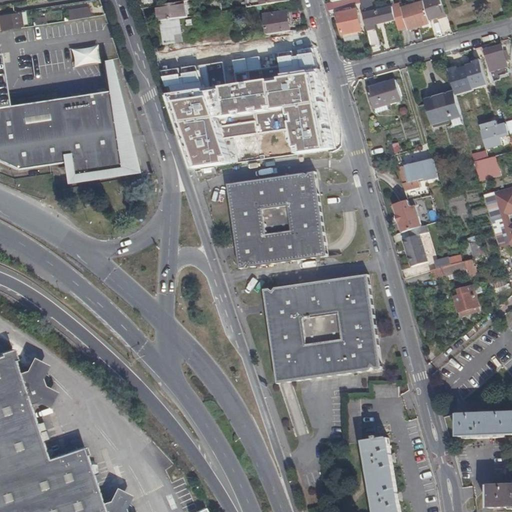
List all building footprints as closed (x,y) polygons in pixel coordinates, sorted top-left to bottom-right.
[(215,0),(218,13),(223,12),(221,0),(215,0)] [(334,2),(331,2),(333,11),(361,3),(360,0),(340,0),(337,1),(334,2)] [(360,0),(361,3),(366,24),(391,18),(389,8),(372,12),(369,0),(360,0)] [(430,0),(425,2),(427,10),(428,10),(432,20),(447,16),(441,0),(430,0)] [(160,6),(162,21),(180,19),(189,17),(186,2),(181,3),(160,6)] [(410,30),(430,24),(424,3),(403,9),(410,30)] [(391,18),(366,24),(367,29),(375,27),(375,25),(396,19),(393,7),(389,8),(391,18)] [(90,15),(88,8),(70,10),(71,18),(90,15)] [(343,34),(362,31),(358,10),(346,12),(346,10),(342,10),(343,13),(338,14),(343,34)] [(265,16),(268,35),(293,31),(290,12),(265,16)] [(0,21),(1,30),(22,27),(21,20),(16,21),(15,13),(0,15),(0,21)] [(180,19),(162,21),(166,45),(184,42),(180,19)] [(373,41),(379,40),(375,27),(367,29),(370,42),(373,41)] [(403,42),(411,40),(409,30),(400,32),(403,42)] [(295,32),(283,34),(284,44),(296,42),(295,32)] [(503,46),(493,48),(486,50),(487,55),(492,71),(509,67),(503,46)] [(72,65),(98,64),(97,48),(72,49),(72,65)] [(171,50),(157,52),(158,56),(171,54),(172,65),(195,61),(194,58),(192,58),(191,50),(172,52),(171,50)] [(496,86),(492,71),(487,55),(479,57),(487,89),(496,86)] [(195,66),(195,61),(172,65),(174,77),(194,74),(193,66),(195,66)] [(215,64),(217,74),(226,72),(225,63),(215,64)] [(2,75),(0,75),(0,161),(16,169),(69,161),(71,175),(121,167),(109,90),(7,105),(2,75)] [(397,80),(376,86),(382,107),(389,105),(404,100),(397,80)] [(382,107),(376,86),(370,88),(376,109),(382,107)] [(232,94),(236,116),(261,112),(258,90),(232,94)] [(437,98),(443,122),(463,116),(456,92),(437,98)] [(435,124),(443,122),(437,98),(436,98),(436,100),(428,102),(435,124)] [(268,99),(261,100),(262,109),(270,108),(268,99)] [(209,134),(221,132),(224,132),(232,130),(245,130),(245,128),(247,128),(247,125),(244,125),(234,122),(233,117),(221,118),(195,122),(181,124),(185,136),(194,135),(195,143),(210,140),(209,134)] [(510,136),(507,126),(499,128),(497,123),(481,127),(488,151),(503,147),(500,139),(510,136)] [(399,143),(393,144),(396,154),(402,152),(399,143)] [(487,150),(473,154),(475,161),(489,157),(487,150)] [(489,176),(498,174),(494,158),(486,161),(486,162),(485,163),(489,176)] [(408,183),(404,184),(406,190),(421,187),(420,180),(433,177),(429,161),(415,164),(414,162),(410,163),(411,165),(404,167),(408,183)] [(480,179),(489,176),(485,163),(477,165),(477,168),(478,172),(479,175),(480,179)] [(215,167),(202,169),(204,175),(216,173),(215,167)] [(404,167),(399,168),(404,184),(408,183),(404,167)] [(248,253),(241,263),(242,269),(248,269),(250,266),(253,268),(321,258),(329,250),(321,194),(312,196),(311,187),(319,178),(318,172),(312,173),(309,176),(306,174),(239,183),(231,192),(239,247),(247,246),(248,253)] [(312,196),(321,194),(319,178),(311,187),(312,196)] [(231,192),(239,183),(230,185),(231,192)] [(511,191),(486,199),(495,230),(505,227),(510,244),(511,243),(511,191)] [(409,201),(417,227),(423,226),(416,202),(416,199),(409,201)] [(410,229),(417,227),(409,201),(398,204),(406,230),(410,229)] [(396,204),(404,231),(406,230),(398,204),(396,204)] [(417,227),(427,262),(429,261),(421,234),(430,232),(428,224),(423,226),(417,227)] [(417,265),(427,262),(417,227),(410,229),(412,237),(408,237),(417,265)] [(505,227),(495,230),(499,247),(510,244),(505,227)] [(412,266),(417,265),(408,237),(404,238),(412,266)] [(473,258),(474,260),(480,258),(476,243),(469,244),(473,258)] [(247,246),(239,247),(241,263),(248,253),(247,246)] [(441,266),(444,265),(450,264),(448,255),(439,258),(441,266)] [(444,266),(446,275),(467,270),(465,262),(444,266)] [(446,275),(444,266),(430,270),(433,280),(446,276),(446,275)] [(266,288),(267,294),(277,301),(278,309),(269,310),(277,375),(286,382),(287,382),(371,371),(374,368),(377,370),(383,369),(382,363),(373,356),(372,348),(380,347),(372,281),(364,275),(278,286),(275,289),(273,287),(266,288)] [(465,314),(479,311),(471,285),(459,289),(461,294),(455,296),(459,311),(464,310),(465,314)] [(471,285),(479,311),(481,310),(474,285),(471,285)] [(277,301),(267,294),(269,310),(278,309),(277,301)] [(373,356),(382,363),(380,347),(372,348),(373,356)] [(0,511),(121,511),(119,505),(102,511),(84,455),(86,454),(84,446),(45,459),(25,396),(42,391),(37,374),(19,380),(13,360),(15,360),(12,349),(0,352),(0,511)] [(374,384),(374,397),(399,397),(399,384),(374,384)] [(348,398),(349,443),(363,442),(361,397),(348,398)] [(459,414),(460,436),(476,435),(476,438),(498,437),(498,434),(511,433),(511,411),(487,412),(487,410),(481,410),(481,413),(459,414)] [(377,440),(365,442),(377,511),(401,511),(400,500),(402,500),(401,494),(399,494),(394,462),(396,461),(395,455),(392,456),(389,438),(386,439),(386,436),(376,438),(377,440)] [(511,484),(489,485),(490,507),(511,506),(511,484)]
